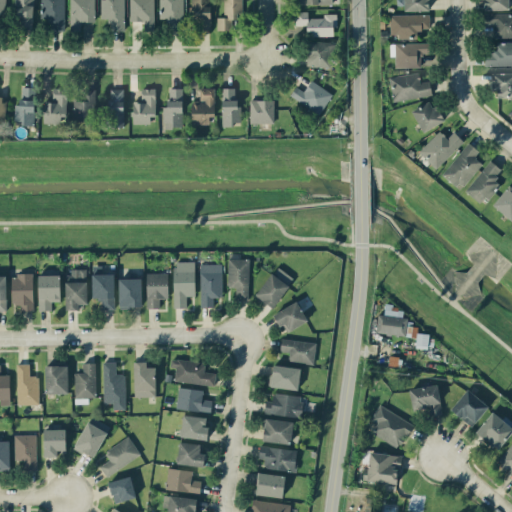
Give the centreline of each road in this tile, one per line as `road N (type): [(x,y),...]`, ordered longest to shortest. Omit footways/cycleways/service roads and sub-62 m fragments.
road 1 (tertiary): [(330,511),(361,286),(362,220)]
road 2 (residential): [(266,58),(0,54)]
road 3 (residential): [(0,336),(241,332)]
road 4 (residential): [(241,332),(218,511)]
road 5 (residential): [(511,147),(466,112),(457,93),(452,0)]
road 6 (tertiary): [(360,150),(357,0)]
